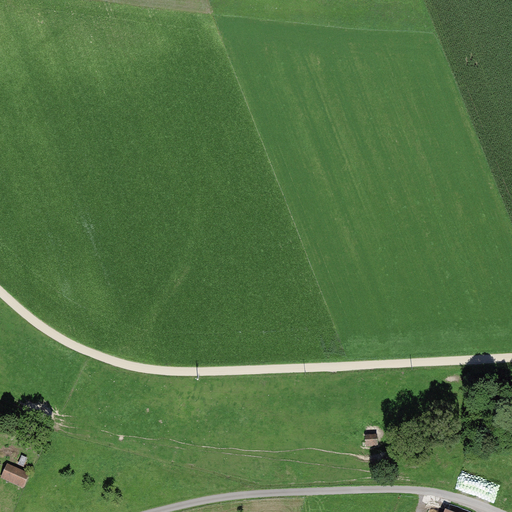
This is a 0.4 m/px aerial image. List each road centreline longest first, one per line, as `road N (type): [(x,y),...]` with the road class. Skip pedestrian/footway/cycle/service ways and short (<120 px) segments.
road 1 (track): [(511,357),(175,371),(93,353),(0,289)]
road 2 (unclassified): [(485,511),(412,490),(252,494),(158,511)]
